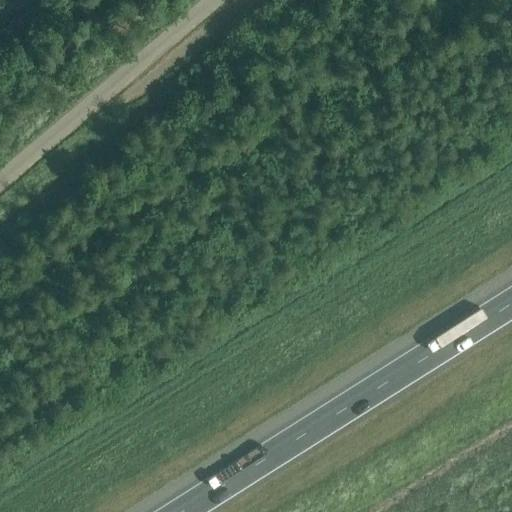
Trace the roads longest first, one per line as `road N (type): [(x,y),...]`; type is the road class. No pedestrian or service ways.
road 1 (motorway): [(511,294),(172,511)]
road 2 (tertiary): [(0,181),(213,0)]
